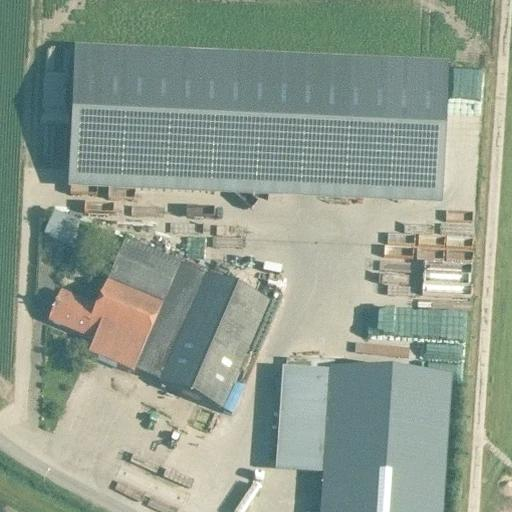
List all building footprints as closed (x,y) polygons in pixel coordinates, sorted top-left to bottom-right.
[(441,188),(446,70),(73,53),(68,171),(441,188)] [(43,238),(68,249),(79,225),(53,214),(43,238)] [(94,344),(93,344),(88,357),(132,376),(133,375),(140,378),(141,377),(160,385),(159,386),(158,388),(180,397),(181,396),(199,404),(199,405),(221,415),(229,396),(267,306),(179,269),(124,245),(95,311),(96,311),(93,317),(103,321),(94,344)] [(96,311),(95,311),(60,296),(56,306),(48,324),(93,344),(94,344),(103,321),(93,317),(96,311)] [(282,373),(275,476),(323,480),(320,511),(440,511),(449,384),(282,373)] [(177,456),(174,466),(200,474),(203,464),(177,456)] [(162,479),(158,488),(182,498),(186,489),(162,479)]
